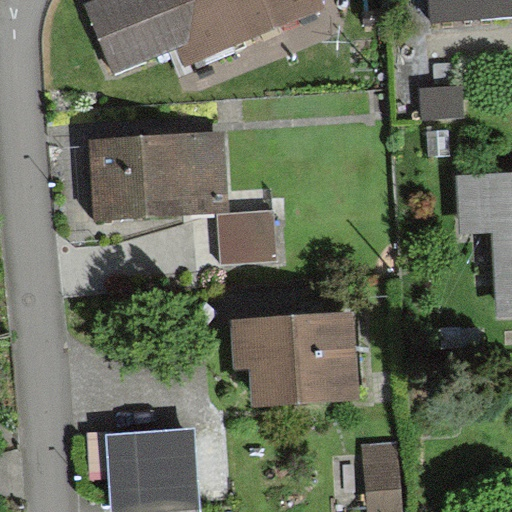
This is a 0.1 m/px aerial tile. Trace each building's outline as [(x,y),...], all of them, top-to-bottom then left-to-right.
[(330,0),(106,0),(88,8),(117,71),(186,40),(197,64),(332,3),(330,0)] [(511,0),(426,0),(428,22),(511,18),(511,0)] [(223,218),(222,141),(94,143),(96,220),(223,218)] [(511,171),(460,174),(463,230),(496,228),(501,316),(511,315),(511,171)] [(284,207),(227,212),(232,265),(288,260),(284,207)] [(258,402),(359,397),(355,306),(254,311),(258,402)] [(126,511),(211,511),(208,428),(123,432),(126,511)]
